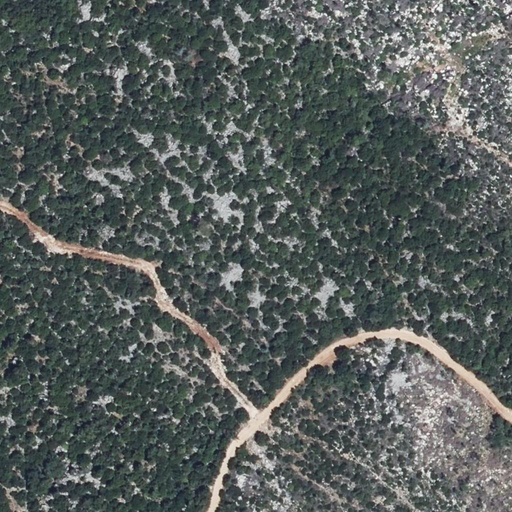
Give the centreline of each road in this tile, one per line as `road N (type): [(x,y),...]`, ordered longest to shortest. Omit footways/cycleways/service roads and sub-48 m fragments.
road 1 (track): [(213,511),(238,437),(323,355),(358,339),(398,332),(429,345),(511,414)]
road 2 (track): [(261,417),(213,368),(215,347),(203,331),(163,305),(148,266),(54,245),(0,204)]
